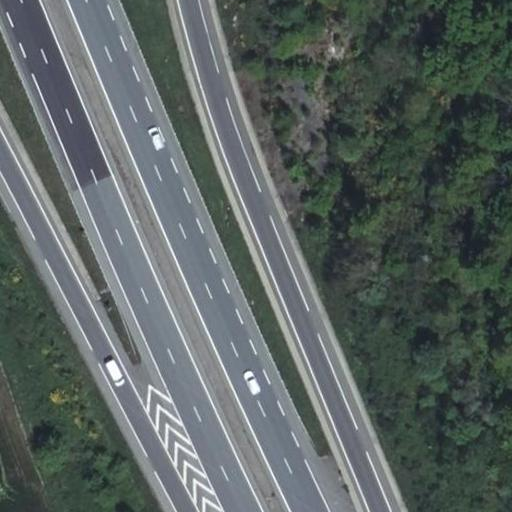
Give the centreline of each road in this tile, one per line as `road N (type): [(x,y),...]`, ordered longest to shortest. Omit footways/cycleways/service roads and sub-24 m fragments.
road 1 (trunk): [(23,0),(183,379),(249,511)]
road 2 (trunk): [(316,511),(93,0)]
road 3 (trunk): [(382,511),(221,114),(192,0)]
road 4 (trunk): [(0,152),(187,511)]
